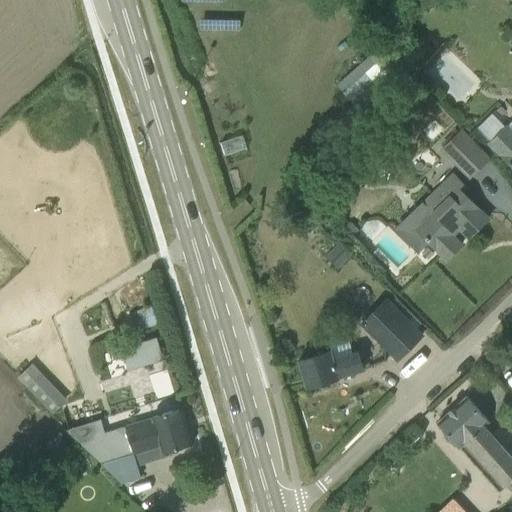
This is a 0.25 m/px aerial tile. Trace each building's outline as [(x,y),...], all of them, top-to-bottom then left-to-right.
[(377,50),(340,84),(364,111),(376,100),(375,99),(402,75),(394,67),(393,68),(377,50)] [(507,153),(503,156),(511,165),(511,129),(510,132),(505,127),(493,139),(507,153)] [(489,159),(461,130),(442,149),(470,178),(489,159)] [(432,213),(416,228),(429,242),(447,260),(462,245),(453,236),(460,228),(469,238),(489,219),(475,205),(459,188),(463,185),(452,173),(422,202),(432,213)] [(348,219),(342,225),(352,236),(359,230),(348,219)] [(339,243),(327,256),(327,257),(339,268),(351,255),(339,243)] [(434,254),(428,247),(422,253),(428,260),(434,254)] [(399,361),(425,335),(388,296),(361,321),(399,361)] [(364,369),(358,351),(334,358),(332,351),(299,360),(307,387),(339,378),(339,377),(364,369)] [(65,402),(30,365),(18,377),(53,414),(65,402)] [(466,397),(438,422),(461,448),(466,443),(506,488),(508,487),(511,491),(511,459),(485,428),(490,423),(466,397)] [(64,410),(69,424),(89,417),(84,403),(64,410)] [(113,461),(103,464),(124,482),(141,477),(140,474),(138,466),(134,454),(160,447),(162,453),(164,453),(194,444),(183,408),(164,414),(105,433),(104,433),(113,461)] [(413,431),(401,442),(406,449),(419,437),(413,431)] [(46,444),(55,456),(67,446),(57,435),(46,444)]
